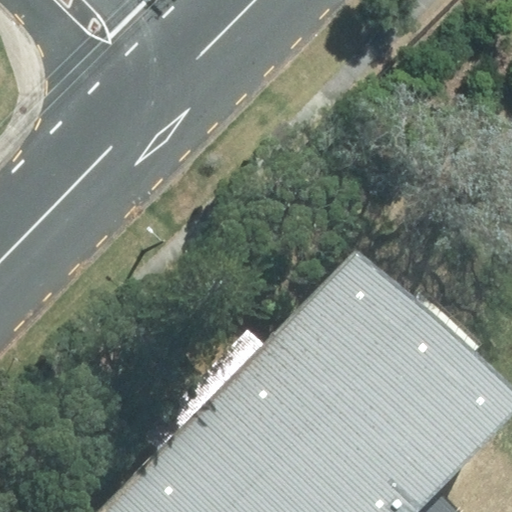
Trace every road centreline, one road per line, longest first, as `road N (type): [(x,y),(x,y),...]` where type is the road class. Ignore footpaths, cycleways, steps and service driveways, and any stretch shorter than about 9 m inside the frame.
road 1 (tertiary): [(0,253),(134,116)]
road 2 (residential): [(134,116),(76,60),(34,0)]
